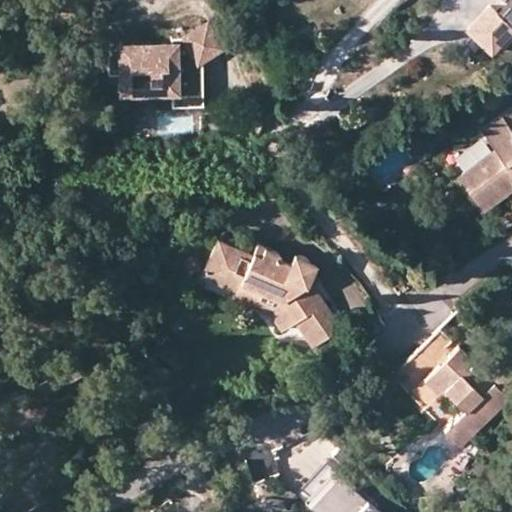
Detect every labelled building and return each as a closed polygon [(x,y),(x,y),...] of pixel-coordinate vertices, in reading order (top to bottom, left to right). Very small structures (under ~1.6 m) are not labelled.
[(511,40),(511,27),(502,18),(490,6),(464,33),(493,60),(511,40)] [(511,6),(502,18),(511,27),(511,6)] [(124,73),(124,88),(172,87),(173,100),(191,100),(190,79),(187,79),(187,61),(205,59),(223,43),(206,22),(187,39),(172,39),(172,47),(109,48),(109,73),(124,73)] [(511,178),(511,105),(485,125),(496,141),(453,170),(479,208),(511,184),(510,180),(511,178)] [(496,141),(485,125),(442,154),(453,170),(496,141)] [(103,182),(67,181),(66,198),(103,198),(103,182)] [(299,261),(293,264),(278,255),(281,249),(264,241),(257,250),(229,235),(217,255),(230,263),(232,268),(242,275),(238,282),(261,296),(266,289),(287,302),(300,326),(311,345),(336,332),(315,295),(309,283),(313,280),(315,275),(316,270),(314,265),(309,261),(303,260),(299,261)] [(232,268),(230,263),(217,255),(210,265),(238,282),(242,275),(232,268)] [(315,295),(320,292),(313,280),(309,283),(315,295)] [(300,326),(287,302),(266,289),(261,296),(238,282),(234,290),(279,316),(288,331),(300,326)] [(436,391),(443,386),(465,408),(458,414),(444,428),(459,444),(511,393),(511,365),(509,362),(491,378),(486,372),(459,345),(450,352),(443,346),(450,340),(438,326),(389,373),(408,392),(422,379),(436,391)] [(486,372),(491,378),(509,362),(504,356),(486,372)] [(443,386),(436,391),(458,414),(465,408),(443,386)] [(381,511),(337,470),(309,499),(314,504),(309,509),(311,511),(381,511)] [(391,476),(381,484),(400,503),(410,494),(391,476)] [(421,495),(422,511),(438,511),(442,511),(442,494),(421,495)]
